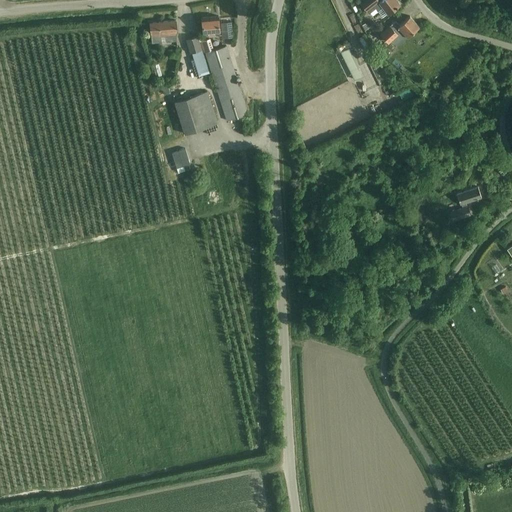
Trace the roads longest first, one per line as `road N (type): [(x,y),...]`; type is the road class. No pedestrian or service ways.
road 1 (unclassified): [(295,511),(269,75),(278,0)]
road 2 (unclassified): [(382,370),(393,335),(511,206)]
road 3 (unclassified): [(0,12),(177,0)]
